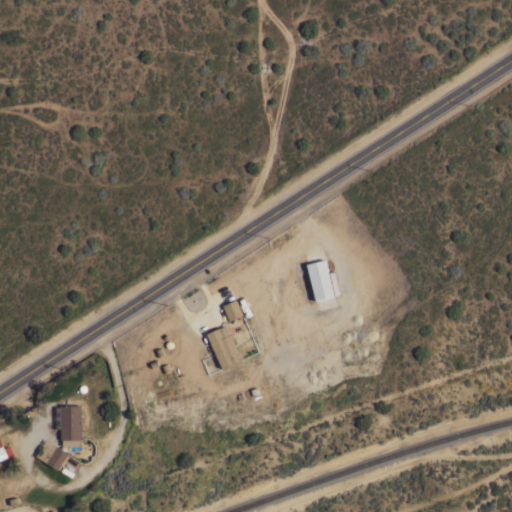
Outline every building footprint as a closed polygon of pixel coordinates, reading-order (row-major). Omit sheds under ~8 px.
[(306,263),(325,258),(328,271),(333,269),(339,293),(315,300),(306,263)] [(243,313),(229,320),(222,304),(236,298),(243,313)] [(206,332),(219,326),(220,327),(225,324),(229,333),(230,333),(241,359),(222,368),(206,332)] [(81,439),(79,439),(79,444),(62,444),(62,439),(60,439),(59,404),(80,404),(81,439)] [(8,445),(16,460),(1,467),(0,466),(0,439),(3,447),(8,445)] [(57,469),(45,461),(56,445),(67,452),(57,469)]
